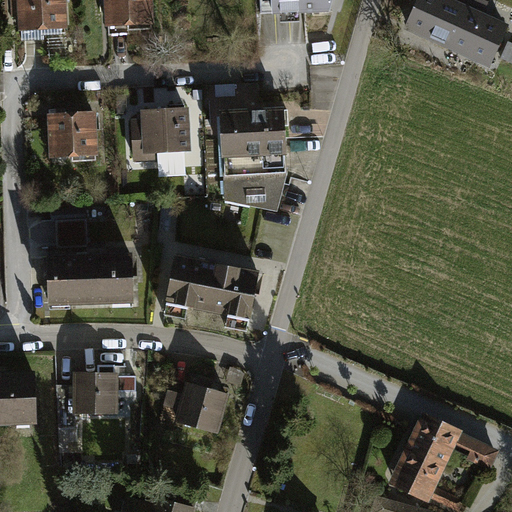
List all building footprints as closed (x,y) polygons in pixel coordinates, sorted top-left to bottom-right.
[(20,0),(22,40),(65,38),(63,0),(20,0)] [(107,0),(108,31),(152,29),(150,0),(107,0)] [(259,0),(260,13),(304,12),(329,11),(332,0),(259,0)] [(419,0),(408,25),(491,61),(505,30),(481,19),(488,3),(480,0),(462,0),(460,8),(442,0),(419,0)] [(511,43),(508,42),(501,57),(511,62),(511,43)] [(233,112),(262,111),(261,89),(232,91),(233,112)] [(186,110),(145,112),(146,122),(132,123),(134,159),(155,158),(154,151),(188,149),(186,110)] [(287,111),(222,114),(224,176),(289,173),(287,111)] [(50,117),(52,156),(73,155),(73,161),(96,160),(94,115),(50,117)] [(278,212),(289,173),(224,176),(225,201),(264,209),(278,212)] [(85,204),(51,206),(52,221),(86,219),(85,204)] [(48,259),(50,305),(133,302),(131,256),(48,259)] [(176,256),(167,302),(250,318),(259,273),(176,256)] [(77,428),(77,414),(118,414),(118,393),(138,393),(138,376),(118,376),(114,365),(98,365),(98,374),(75,374),(75,387),(57,387),(58,428),(77,428)] [(0,374),(0,422),(35,420),(33,373),(0,374)] [(169,392),(162,416),(217,432),(228,394),(189,383),(185,397),(169,392)] [(433,496),(455,506),(459,497),(437,488),(453,452),(488,469),(495,453),(460,436),(462,433),(420,414),(391,479),(432,498),(433,496)] [(177,504),(156,497),(154,506),(126,499),(122,511),(193,511),(195,508),(191,507),(192,498),(180,495),(177,504)] [(426,511),(374,497),(369,511),(426,511)]
